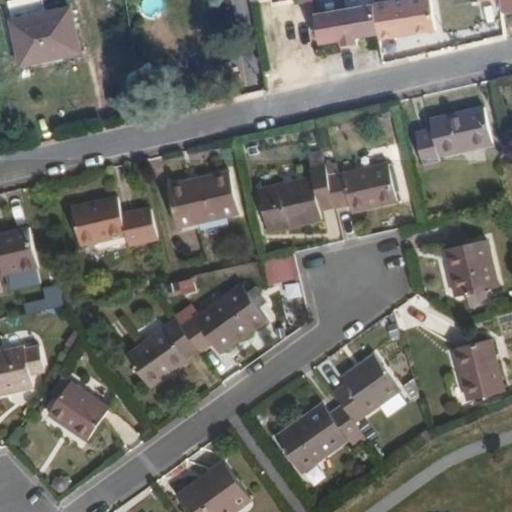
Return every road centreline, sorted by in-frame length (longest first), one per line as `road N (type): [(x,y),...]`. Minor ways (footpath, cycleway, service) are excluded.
road 1 (residential): [(0,170),(511,52)]
road 2 (residential): [(75,511),(326,333),(361,281)]
